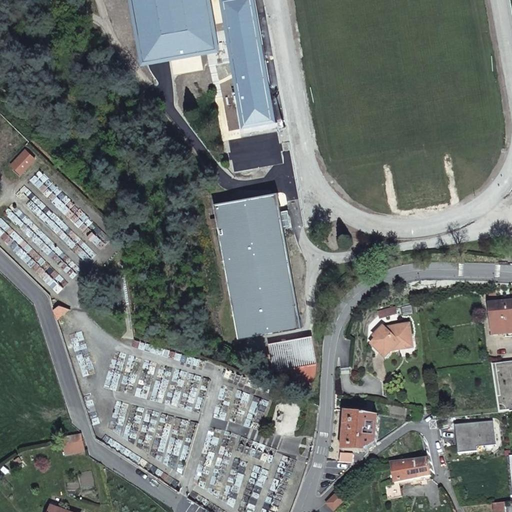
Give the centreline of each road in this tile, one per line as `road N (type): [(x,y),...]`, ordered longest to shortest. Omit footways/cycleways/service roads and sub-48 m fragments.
road 1 (unclassified): [(511,271),(424,269),(387,277),(340,312),(320,463),(301,511)]
road 2 (residential): [(305,511),(426,417),(440,482),(458,511)]
